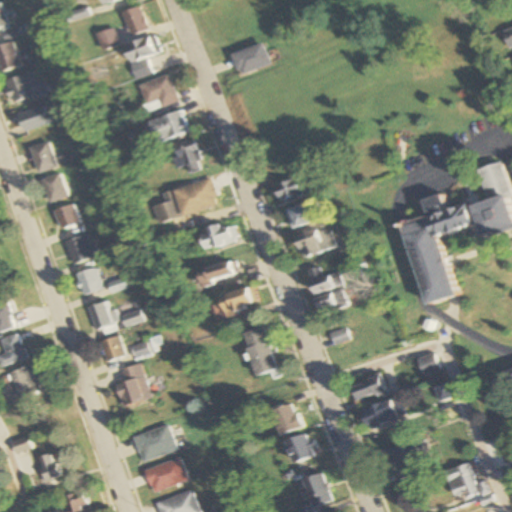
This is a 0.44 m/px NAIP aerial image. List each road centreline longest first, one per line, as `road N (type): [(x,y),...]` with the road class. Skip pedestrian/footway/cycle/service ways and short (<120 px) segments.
road 1 (residential): [(375,511),(178,0)]
road 2 (residential): [(129,511),(0,150)]
